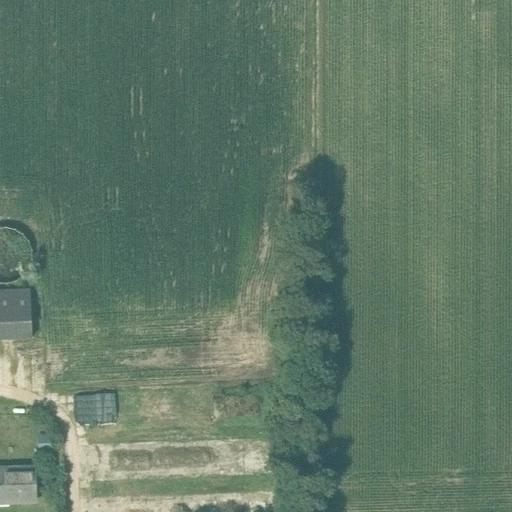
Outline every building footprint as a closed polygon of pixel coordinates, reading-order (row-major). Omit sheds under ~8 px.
[(0,283),(6,284),(15,282),(22,277),(28,270),(31,262),(32,253),(29,244),(24,237),(16,231),(7,229),(0,228),(0,283)] [(29,289),(0,290),(0,341),(31,340),(29,289)] [(51,451),(51,435),(39,436),(39,452),(51,451)] [(139,443),(139,476),(161,476),(160,442),(139,443)] [(0,502),(35,502),(34,464),(0,465),(0,502)] [(260,511),(261,492),(212,493),(212,511),(260,511)]
